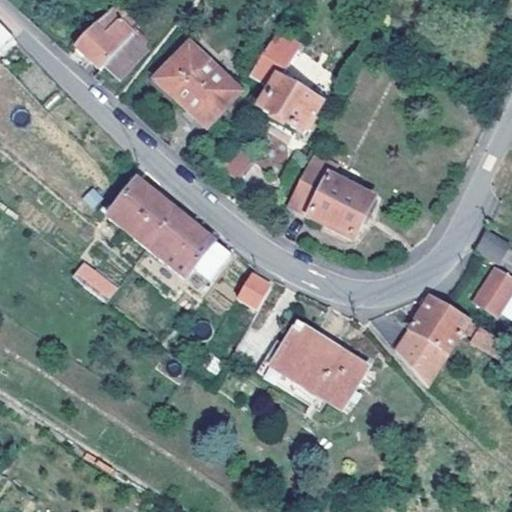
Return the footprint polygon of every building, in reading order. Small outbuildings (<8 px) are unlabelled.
[(121,3),(74,51),(85,62),(99,75),(104,70),(119,84),(150,51),(137,38),(147,28),(121,3)] [(299,45),(279,33),(269,49),(290,62),(299,45)] [(189,48),(155,86),(206,132),(240,95),(189,48)] [(290,62),(269,49),(250,81),(271,94),(264,106),(305,130),(324,98),(282,75),(290,62)] [(254,160),(231,142),(216,161),(239,178),(254,160)] [(314,160),(289,213),(354,245),(374,202),(331,182),(336,170),(314,160)] [(146,253),(175,215),(154,198),(137,185),(107,223),(146,253)] [(204,238),(175,215),(146,253),(184,283),(193,273),(210,285),(231,259),(204,238)] [(511,241),(489,228),(478,250),(503,264),(511,245),(511,241)] [(73,281),(105,306),(116,291),(84,266),(81,270),(73,281)] [(511,275),(500,270),(481,304),(506,317),(511,305),(511,275)] [(256,317),(271,292),(249,281),(235,305),(256,317)] [(469,324),(440,306),(430,300),(395,357),(427,393),(462,335),(469,324)] [(478,330),(469,324),(462,335),(472,341),(478,330)] [(260,377),(265,380),(297,328),(293,325),(260,377)] [(297,328),(265,380),(291,398),(300,385),(343,412),(368,373),(297,328)] [(511,353),(511,351),(478,330),(472,341),(470,346),(504,367),(511,353)] [(288,402),(291,398),(265,380),(260,377),(256,382),(288,402)]
